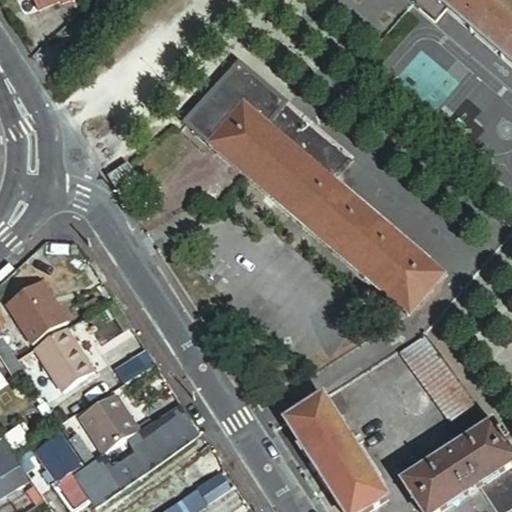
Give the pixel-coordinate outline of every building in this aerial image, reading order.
[(74,0),(32,0),(38,13),(60,3),(62,6),(74,0)] [(511,0),(442,0),(439,5),(432,0),(417,0),(413,6),(427,18),(437,7),(511,70),(511,0)] [(351,163),(238,66),(186,126),(409,317),(443,277),(333,183),(351,163)] [(127,167),(109,179),(120,195),(137,184),(127,167)] [(0,299),(10,311),(39,285),(27,273),(0,297),(0,299)] [(31,343),(15,320),(4,328),(19,351),(31,343)] [(69,331),(37,352),(67,396),(99,375),(69,331)] [(424,340),(399,356),(451,425),(477,408),(424,340)] [(22,362),(11,347),(3,353),(13,368),(22,362)] [(124,378),(131,390),(152,378),(145,366),(124,378)] [(109,458),(145,434),(123,399),(87,423),(109,458)] [(324,401),(288,425),(343,511),(370,511),(388,501),(324,401)] [(145,434),(109,458),(92,469),(80,477),(97,501),(102,508),(202,437),(183,408),(145,434)] [(404,485),(421,511),(443,511),(479,490),(493,511),(509,511),(511,510),(511,456),(493,427),(404,485)] [(72,511),(81,511),(97,501),(80,477),(77,473),(85,468),(65,438),(39,455),(59,485),(57,487),(72,511)] [(6,443),(0,446),(0,502),(31,484),(6,443)] [(203,511),(232,492),(223,477),(171,511),(203,511)]
